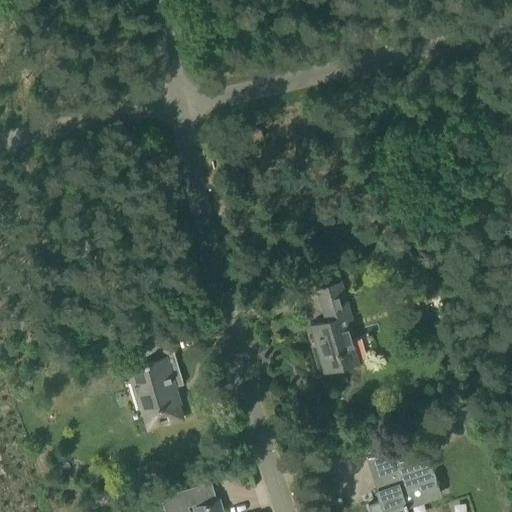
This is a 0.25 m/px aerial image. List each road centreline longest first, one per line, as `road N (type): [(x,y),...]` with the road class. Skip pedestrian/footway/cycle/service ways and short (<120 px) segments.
road 1 (unclassified): [(290,511),(184,114)]
road 2 (unclassified): [(184,114),(511,40)]
road 3 (unclassified): [(0,155),(184,114)]
